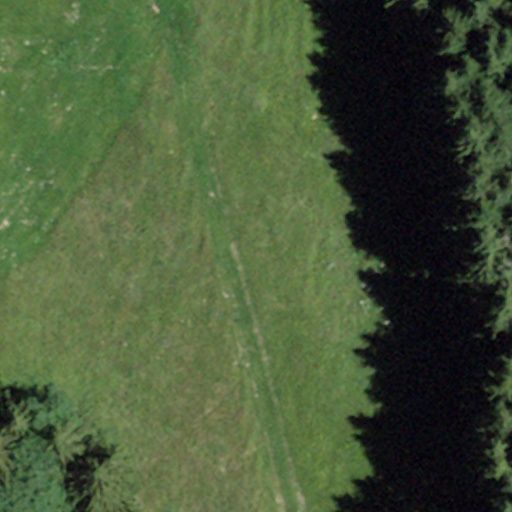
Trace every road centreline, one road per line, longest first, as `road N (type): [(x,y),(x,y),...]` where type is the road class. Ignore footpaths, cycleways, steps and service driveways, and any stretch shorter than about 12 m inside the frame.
road 1 (track): [(175,0),(295,511)]
road 2 (track): [(390,511),(511,368)]
